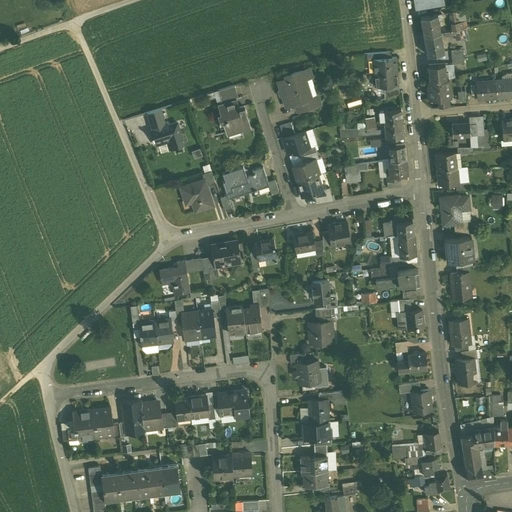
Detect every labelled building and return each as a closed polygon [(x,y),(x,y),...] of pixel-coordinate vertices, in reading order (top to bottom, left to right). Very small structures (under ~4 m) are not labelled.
[(464,9),(449,12),(452,30),(458,29),(467,28),(465,17),(464,10),(464,9)] [(437,14),(420,17),(423,35),(424,35),(440,32),(437,14)] [(450,30),(444,31),(445,36),(455,35),(456,40),(458,39),(461,39),(458,29),(450,30)] [(440,32),(424,35),(427,55),(444,52),(440,32)] [(389,57),(372,59),(373,74),(397,72),(396,57),(389,57)] [(445,64),(428,65),(429,80),(446,78),(445,64)] [(308,68),(285,75),(286,78),(278,81),(286,106),(296,103),(317,96),(310,98),(306,85),(312,83),(311,77),(311,76),(311,75),(310,76),(308,69),(309,69),(308,68)] [(397,72),(373,74),(374,86),(383,86),(384,93),(395,89),(399,88),(397,72)] [(446,78),(429,80),(430,85),(428,86),(429,98),(439,97),(439,103),(448,102),(447,96),(450,96),(448,78),(446,78)] [(511,78),(495,80),(496,97),(511,95),(511,78)] [(495,80),(476,82),(476,83),(477,95),(478,99),(496,97),(495,80)] [(232,85),(218,89),(222,102),(236,98),(232,85)] [(395,89),(384,93),(384,99),(397,95),(395,89)] [(317,96),(296,103),(298,111),(320,104),(317,96)] [(239,107),(236,98),(222,102),(218,103),(220,108),(219,109),(220,113),(218,114),(220,123),(223,122),(226,131),(241,127),(242,132),(251,129),(244,105),(239,107)] [(160,107),(147,112),(150,124),(164,120),(160,107)] [(401,109),(383,110),(383,111),(383,115),(384,120),(402,118),(401,109)] [(511,117),(501,119),(503,139),(511,138),(511,117)] [(402,118),(384,120),(384,124),(385,128),(403,127),(402,118)] [(164,120),(150,124),(152,129),(150,130),(152,135),(151,136),(152,138),(157,136),(159,142),(166,139),(169,148),(183,144),(176,122),(168,124),(167,121),(164,122),(164,120)] [(469,121),(451,123),(452,136),(470,135),(469,123),(469,121)] [(294,134),(291,122),(279,126),(283,137),(294,134)] [(403,127),(385,128),(385,132),(385,138),(404,136),(403,127)] [(294,134),(283,137),(288,153),(296,151),(315,145),(316,144),(311,128),(294,134)] [(483,133),(477,134),(470,135),(470,146),(472,146),(489,146),(488,128),(483,129),(483,133)] [(380,138),(370,139),(372,150),(382,149),(380,138)] [(394,140),(386,141),(387,154),(389,153),(389,146),(395,145),(394,140)] [(395,145),(389,146),(389,153),(390,159),(406,157),(404,144),(395,145)] [(315,145),(296,151),(298,157),(300,156),(317,151),(315,145)] [(193,156),(203,154),(201,147),(192,149),(193,156)] [(317,151),(300,156),(302,162),(313,159),(313,160),(319,158),(317,151)] [(453,152),(445,153),(445,152),(436,153),(437,158),(436,158),(437,168),(457,166),(456,166),(455,166),(453,152)] [(302,162),(292,165),(297,180),(318,174),(317,173),(325,170),(321,157),(319,158),(313,160),(313,159),(302,162)] [(390,159),(388,160),(388,159),(388,168),(386,168),(387,181),(400,179),(399,174),(407,173),(406,157),(390,159)] [(246,176),(243,166),(231,170),(235,184),(239,183),(243,193),(254,190),(254,191),(257,190),(256,189),(268,185),(269,185),(267,181),(262,166),(251,170),(253,174),(246,176)] [(457,166),(437,168),(438,184),(455,183),(458,182),(458,181),(457,167),(457,166)] [(211,170),(202,173),(203,179),(204,178),(206,185),(215,182),(211,170)] [(235,184),(231,170),(222,172),(224,180),(222,181),(227,194),(228,198),(243,193),(239,183),(235,184)] [(357,170),(346,171),(348,182),(358,180),(357,170)] [(318,174),(297,180),(302,196),(312,192),(322,189),(318,174)] [(203,179),(180,186),(184,198),(190,196),(195,210),(213,205),(206,185),(204,178),(203,179)] [(274,179),(267,181),(269,185),(268,185),(271,194),(279,192),(274,179)] [(400,179),(387,181),(388,188),(401,186),(400,179)] [(467,181),(458,181),(458,182),(455,183),(456,189),(468,189),(467,181)] [(322,189),(312,192),(316,203),(333,200),(329,187),(322,189)] [(492,208),(504,208),(504,193),(492,193),(492,208)] [(227,194),(220,197),(224,209),(231,207),(228,198),(227,194)] [(458,195),(440,197),(443,224),(454,223),(461,222),(459,209),(469,208),(468,195),(458,196),(458,195)] [(403,213),(393,215),(394,221),(394,222),(396,222),(396,221),(404,221),(403,213)] [(404,221),(396,221),(396,222),(397,234),(413,232),(412,220),(404,221)] [(346,221),(328,224),(329,230),(332,244),(332,245),(350,242),(346,221)] [(394,221),(383,222),(384,235),(397,234),(396,222),(394,222),(394,221)] [(461,222),(454,223),(455,232),(468,232),(467,221),(461,222)] [(332,244),(329,230),(322,231),(323,246),(332,244)] [(312,231),(292,234),(295,251),(314,247),(315,247),(314,241),(312,231)] [(397,234),(399,255),(405,255),(416,253),(414,232),(413,232),(397,234)] [(455,237),(444,239),(447,262),(455,261),(471,259),(473,259),(473,258),(471,258),(469,237),(471,236),(455,237)] [(228,241),(219,242),(210,243),(212,255),(214,266),(223,264),(222,262),(231,260),(232,263),(241,261),(237,238),(228,240),(228,241)] [(273,238),(254,241),(256,252),(258,258),(267,257),(268,263),(277,262),(273,238)] [(322,239),(314,241),(315,247),(314,247),(315,255),(323,253),(322,239)] [(256,252),(250,253),(252,266),(259,265),(258,258),(256,252)] [(212,255),(200,257),(202,268),(203,273),(210,272),(209,267),(214,266),(212,255)] [(399,255),(379,257),(381,267),(406,264),(405,255),(399,255)] [(200,257),(192,258),(194,270),(202,268),(200,257)] [(192,258),(184,260),(187,271),(194,270),(192,258)] [(177,266),(159,269),(161,280),(176,277),(177,282),(173,283),(175,293),(186,291),(185,283),(188,282),(187,277),(188,277),(187,271),(184,260),(184,259),(176,261),(177,266)] [(389,266),(351,271),(352,279),(367,276),(389,274),(389,269),(389,266)] [(417,269),(397,271),(398,276),(398,284),(418,282),(417,269)] [(351,271),(342,272),(343,280),(352,279),(351,271)] [(456,273),(450,273),(453,298),(471,296),(468,271),(456,273)] [(398,276),(387,277),(388,285),(398,284),(398,276)] [(387,277),(375,279),(376,286),(388,285),(387,277)] [(326,302),(337,300),(336,294),(330,295),(328,280),(313,282),(313,288),(312,288),(313,296),(314,296),(315,303),(326,302)] [(268,287),(258,289),(260,306),(269,304),(268,287)] [(416,290),(403,292),(403,299),(410,298),(416,297),(416,290)] [(375,292),(361,293),(362,304),(376,302),(375,292)] [(403,299),(398,300),(399,311),(407,311),(411,310),(410,298),(403,299)] [(211,309),(212,317),(220,316),(218,301),(218,300),(210,301),(211,309)] [(137,304),(130,305),(132,325),(139,324),(138,322),(139,322),(137,304)] [(226,307),(225,307),(226,315),(228,333),(245,330),(242,308),(242,305),(226,307)] [(257,306),(242,308),(245,330),(260,329),(257,306)] [(326,308),(318,309),(319,317),(326,317),(331,316),(331,308),(326,308)] [(175,309),(168,310),(169,318),(170,318),(171,323),(177,322),(175,309)] [(211,309),(197,310),(201,336),(215,334),(212,317),(211,309)] [(411,310),(407,311),(408,328),(423,326),(421,309),(411,310)] [(182,312),(181,312),(183,322),(185,338),(201,336),(197,310),(182,312)] [(399,311),(396,312),(398,329),(408,328),(407,311),(399,311)] [(169,318),(154,320),(157,342),(173,340),(171,323),(170,318),(169,318)] [(468,318),(449,320),(452,345),(468,343),(470,343),(468,318)] [(139,322),(138,322),(139,324),(141,344),(157,342),(154,320),(139,322)] [(319,321),(312,321),(313,332),(310,332),(310,343),(319,343),(319,341),(324,341),(332,341),(331,320),(319,321)] [(406,341),(395,342),(396,352),(407,351),(406,341)] [(468,349),(460,350),(461,358),(473,357),(473,358),(477,358),(476,348),(468,349)] [(425,352),(407,354),(408,360),(409,370),(427,368),(425,352)] [(235,363),(250,361),(249,353),(234,356),(235,363)] [(303,353),(290,354),(291,363),(296,363),(296,362),(304,361),(303,353)] [(461,358),(455,359),(458,382),(473,381),(472,372),(475,372),(473,358),(473,357),(461,358)] [(304,361),(296,362),(296,363),(299,383),(313,382),(320,381),(318,368),(317,360),(304,361)] [(408,360),(397,361),(398,371),(409,370),(408,360)] [(314,387),(329,385),(326,367),(318,368),(320,381),(313,382),(314,387)] [(419,381),(398,384),(399,392),(411,391),(420,390),(419,381)] [(234,392),(218,394),(219,406),(220,412),(235,410),(236,417),(248,416),(245,389),(234,390),(234,392)] [(420,390),(411,391),(413,412),(431,410),(429,389),(420,390)] [(344,390),(335,391),(335,398),(336,403),(345,402),(344,390)] [(206,394),(188,396),(190,417),(208,414),(207,403),(206,394)] [(503,408),(502,394),(491,394),(492,408),(503,408)] [(188,396),(174,398),(176,411),(177,418),(190,417),(188,396)] [(319,399),(308,399),(310,422),(328,420),(327,399),(327,398),(319,399)] [(140,399),(122,401),(125,421),(126,432),(127,432),(127,431),(127,429),(135,428),(135,431),(144,429),(143,427),(140,402),(140,399)] [(155,400),(140,402),(143,427),(161,425),(160,413),(159,405),(156,405),(155,400)] [(110,406),(92,408),(95,436),(107,434),(106,433),(114,432),(113,423),(110,406)] [(92,408),(72,411),(74,427),(74,429),(76,428),(77,435),(78,435),(84,434),(85,437),(87,437),(95,436),(92,408)] [(176,411),(166,412),(167,426),(178,425),(177,418),(176,411)] [(329,428),(328,420),(310,422),(303,422),(304,438),(314,437),(331,436),(331,428),(329,428)] [(125,421),(119,422),(120,436),(127,435),(127,432),(126,432),(125,421)] [(507,443),(507,425),(493,426),(494,443),(507,443)] [(493,426),(479,428),(482,445),(494,443),(493,426)] [(74,427),(67,428),(68,439),(78,438),(78,435),(77,435),(76,428),(74,429),(74,427)] [(479,428),(474,428),(474,433),(477,450),(483,449),(482,445),(479,428)] [(438,431),(423,433),(424,444),(425,448),(440,446),(438,431)] [(474,433),(461,435),(464,452),(465,457),(478,455),(477,450),(474,433)] [(85,437),(84,434),(78,435),(78,438),(79,442),(87,441),(87,437),(85,437)] [(314,437),(314,445),(326,443),(332,443),(331,436),(314,437)] [(205,443),(198,444),(199,455),(207,454),(205,443)] [(326,443),(314,445),(314,456),(327,455),(326,443)] [(424,444),(406,445),(407,456),(418,455),(426,454),(425,448),(424,444)] [(406,445),(392,446),(393,457),(407,456),(406,445)] [(250,452),(231,453),(231,455),(232,475),(251,474),(250,452)] [(231,455),(213,456),(214,478),(232,477),(232,475),(231,455)] [(314,456),(300,457),(300,471),(302,471),(326,469),(328,469),(327,455),(314,456)] [(418,455),(407,456),(408,463),(419,462),(418,455)] [(478,455),(465,457),(466,466),(480,464),(478,455)] [(437,456),(421,459),(424,474),(434,472),(433,467),(439,466),(437,456)] [(176,464),(161,466),(164,492),(171,491),(170,489),(179,488),(179,490),(180,490),(176,464)] [(480,464),(466,466),(469,482),(483,480),(482,471),(480,464)] [(164,492),(161,466),(146,468),(149,492),(149,494),(164,492)] [(146,468),(131,470),(134,496),(141,495),(141,493),(149,492),(146,468)] [(326,469),(302,471),(303,485),(316,484),(327,483),(326,469)] [(495,469),(482,471),(483,480),(496,478),(495,469)] [(131,470),(116,472),(119,498),(134,496),(131,470)] [(116,472),(101,474),(101,477),(102,483),(103,489),(104,495),(104,500),(119,498),(116,472)] [(434,472),(424,474),(422,474),(424,479),(431,478),(432,480),(436,479),(435,475),(434,472)] [(446,472),(435,475),(436,479),(438,490),(449,487),(446,472)] [(422,474),(415,475),(415,477),(409,478),(411,484),(424,482),(424,479),(422,474)] [(432,480),(429,481),(429,484),(431,491),(438,490),(436,479),(432,480)] [(355,481),(342,483),(343,493),(352,492),(352,489),(356,488),(355,481)] [(327,483),(316,484),(316,492),(329,490),(329,483),(327,483)] [(346,511),(344,494),(335,496),(337,511),(346,511)] [(337,511),(335,496),(325,497),(326,510),(326,511),(337,511)] [(427,498),(416,498),(417,509),(428,509),(427,498)] [(258,500),(242,501),(242,510),(258,509),(258,500)]
